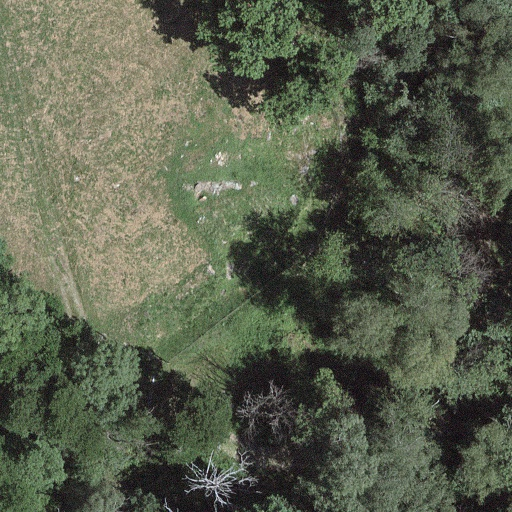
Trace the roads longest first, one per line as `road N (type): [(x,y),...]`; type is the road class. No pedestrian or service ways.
road 1 (track): [(106,377),(256,451),(292,460),(323,447),(452,306),(480,255),(499,170),(511,157)]
road 2 (track): [(106,377),(86,345),(0,73)]
